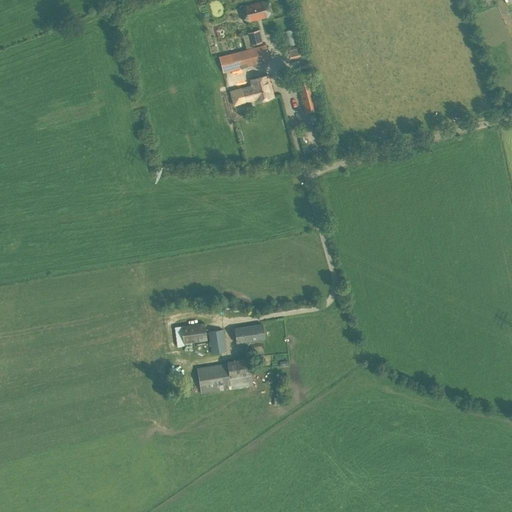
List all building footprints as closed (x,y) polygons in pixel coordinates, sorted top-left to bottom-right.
[(245,6),(242,11),(244,19),(249,22),(267,17),(270,12),(268,5),(263,2),(245,6)] [(249,37),(243,39),(246,49),(252,48),(251,45),(261,43),(258,31),(248,33),(249,37)] [(243,51),(219,57),(223,72),(246,67),(270,61),(266,45),(245,50),(243,51)] [(302,45),(288,48),(290,59),(305,55),(302,45)] [(295,73),(296,79),(309,76),(307,70),(295,73)] [(252,86),(240,89),(243,103),(255,100),(255,102),(273,97),(268,76),(250,80),(252,86)] [(317,110),(316,103),(303,106),(305,113),(317,110)] [(206,324),(182,326),(183,337),(183,341),(208,338),(206,324)] [(262,324),(234,329),(236,343),(264,339),(262,324)] [(223,329),(208,332),(212,353),(227,351),(223,329)] [(228,363),(198,368),(202,394),(253,386),(249,359),(228,362),(228,363)] [(287,397),(275,398),(276,406),(288,406),(287,397)]
